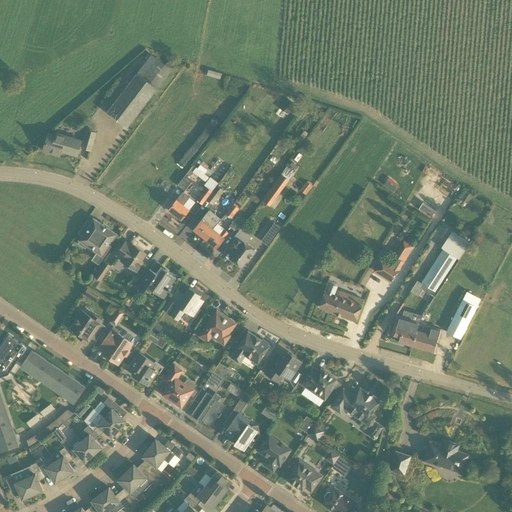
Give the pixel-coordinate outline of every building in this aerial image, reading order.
[(127,127),(171,70),(174,66),(168,60),(164,65),(151,55),(107,112),(127,127)] [(288,115),(295,104),(287,98),(279,108),(288,115)] [(87,131),(82,148),(90,150),(96,133),(87,131)] [(76,156),(79,146),(81,141),(57,134),(55,141),(47,139),(43,151),(59,156),(61,151),(76,156)] [(300,144),(304,140),(306,137),(302,134),(300,137),(299,136),(296,141),(300,144)] [(189,178),(193,172),(205,182),(209,177),(204,174),(207,170),(201,165),(198,169),(193,165),(177,185),(184,191),(193,180),(189,178)] [(270,206),(289,180),(294,173),(287,167),(281,175),(262,200),(270,206)] [(204,185),(212,191),(218,183),(210,177),(204,185)] [(306,195),(315,182),(308,177),(299,190),(306,195)] [(387,181),(384,185),(393,192),(396,188),(387,181)] [(212,192),(206,200),(213,205),(224,191),(217,186),(217,185),(212,191),(212,192)] [(205,200),(206,200),(212,192),(212,191),(207,187),(197,200),(199,202),(202,204),(205,200)] [(182,220),(188,212),(189,210),(183,205),(187,200),(189,198),(182,192),(180,195),(176,200),(168,210),(182,220)] [(465,192),(461,199),(467,202),(471,196),(465,192)] [(233,204),(225,213),(232,218),(239,209),(233,204)] [(200,221),(193,229),(205,239),(213,229),(221,219),(209,210),(201,220),(201,219),(200,221)] [(237,217),(229,226),(236,231),(243,222),(237,217)] [(105,255),(111,246),(108,245),(115,235),(94,220),(79,242),(78,243),(85,249),(86,247),(90,249),(91,248),(93,249),(92,251),(96,253),(91,260),(98,264),(105,255)] [(273,237),(281,228),(274,223),(267,232),(273,237)] [(220,234),(213,229),(205,239),(216,248),(224,239),(224,238),(229,233),(224,229),(220,234)] [(470,243),(452,231),(441,248),(443,249),(421,283),(422,283),(419,288),(431,295),(433,291),(435,292),(457,258),(459,260),(470,243)] [(248,261),(255,251),(235,236),(232,240),(226,248),(234,254),(232,257),(231,256),(229,258),(242,267),(247,260),(248,261)] [(415,245),(405,239),(394,257),(397,259),(393,266),(381,258),(374,270),(392,282),(415,245)] [(121,261),(136,271),(143,262),(141,261),(146,254),(132,244),(131,246),(125,242),(116,255),(122,259),(121,261)] [(101,281),(111,266),(104,261),(94,276),(101,281)] [(169,292),(171,290),(170,289),(172,286),(171,285),(176,278),(167,272),(168,271),(161,266),(156,274),(149,269),(137,288),(144,293),(145,291),(153,296),(155,292),(164,298),(166,295),(169,291),(169,292)] [(323,298),(320,307),(355,321),(359,312),(363,300),(340,291),(336,290),(337,286),(338,285),(338,284),(337,283),(337,282),(336,282),(336,281),(335,281),(334,280),(333,280),(332,280),(331,280),(330,281),(329,282),(329,283),(326,292),(323,298)] [(173,295),(163,310),(178,320),(180,316),(188,322),(192,316),(195,318),(201,310),(199,308),(204,300),(200,297),(201,295),(189,287),(181,300),(174,295),(173,295)] [(449,310),(455,299),(450,296),(448,299),(437,293),(424,314),(428,317),(426,320),(434,324),(443,307),(449,310)] [(462,300),(446,332),(460,339),(476,308),(462,300)] [(77,318),(70,329),(72,330),(72,331),(75,333),(76,333),(78,334),(82,337),(80,339),(87,344),(91,338),(96,342),(106,327),(101,323),(102,321),(92,314),(90,316),(89,316),(81,310),(76,317),(77,318)] [(211,318),(199,336),(208,342),(211,336),(224,345),(231,335),(229,334),(236,323),(235,322),(235,320),(230,317),(229,318),(226,316),(223,314),(217,310),(211,318)] [(413,346),(419,324),(419,322),(423,316),(404,310),(402,317),(397,315),(394,325),(391,334),(401,337),(399,342),(413,346)] [(155,322),(150,329),(158,334),(163,327),(155,322)] [(413,346),(426,350),(430,335),(432,328),(419,324),(413,346)] [(127,333),(122,335),(119,333),(120,331),(113,326),(105,339),(99,347),(106,351),(103,355),(118,365),(124,357),(125,356),(126,357),(130,351),(129,350),(134,343),(134,338),(127,333)] [(161,336),(158,334),(150,329),(145,337),(158,345),(160,342),(158,340),(161,336)] [(262,340),(248,331),(242,339),(236,349),(236,350),(231,357),(239,363),(245,355),(257,364),(264,354),(270,346),(268,344),(269,343),(263,339),(262,340)] [(0,372),(5,370),(16,355),(19,357),(18,358),(18,359),(19,357),(20,357),(26,348),(23,344),(9,335),(8,335),(10,337),(7,341),(5,340),(0,347),(0,372)] [(30,352),(22,364),(30,370),(31,370),(40,377),(41,377),(49,366),(51,363),(47,360),(41,356),(34,352),(32,351),(31,353),(30,352)] [(135,357),(129,365),(135,369),(132,373),(131,374),(148,385),(157,373),(159,374),(164,367),(156,361),(154,363),(138,352),(135,357)] [(272,362),(265,373),(278,382),(283,376),(290,381),(294,388),(304,373),(298,369),(298,370),(296,369),(301,362),(292,355),(288,352),(286,355),(284,358),(278,354),(272,362)] [(49,366),(41,377),(49,383),(58,389),(66,377),(68,375),(63,372),(59,369),(51,363),(49,366)] [(225,379),(227,381),(232,374),(218,364),(213,371),(214,371),(221,376),(225,379)] [(170,384),(162,395),(173,403),(174,405),(178,408),(181,408),(190,395),(194,397),(197,392),(194,390),(196,385),(187,379),(184,383),(177,378),(182,371),(175,365),(170,372),(164,380),(170,384)] [(306,375),(301,384),(324,400),(326,398),(331,390),(330,389),(337,379),(324,371),(320,368),(318,371),(312,367),(306,375)] [(225,379),(221,376),(214,371),(213,371),(206,382),(217,390),(225,379)] [(66,377),(58,389),(67,395),(76,401),(84,389),(85,387),(80,383),(77,381),(68,375),(66,377)] [(98,386),(95,390),(101,395),(104,391),(98,386)] [(239,388),(235,395),(240,399),(245,392),(239,388)] [(343,408),(369,425),(375,416),(371,414),(380,401),(360,388),(354,396),(343,388),(338,397),(331,407),(340,413),(343,408)] [(222,412),(217,409),(221,403),(218,400),(221,396),(215,393),(212,396),(206,392),(197,406),(191,415),(197,419),(196,420),(202,424),(204,421),(210,425),(216,417),(218,418),(222,412)] [(240,399),(237,403),(244,407),(251,396),(245,392),(240,399)] [(99,413),(119,429),(126,420),(116,412),(120,407),(108,397),(104,403),(106,405),(99,413)] [(75,413),(82,417),(89,405),(83,401),(75,413)] [(266,406),(262,413),(272,420),(277,414),(266,406)] [(0,407),(0,429),(9,426),(6,416),(3,407),(0,407)] [(64,412),(70,418),(75,413),(74,412),(73,413),(67,409),(64,412)] [(61,415),(67,421),(70,418),(64,412),(61,415)] [(244,451),(248,445),(251,447),(251,448),(260,435),(258,425),(252,426),(248,424),(251,420),(239,412),(230,425),(224,433),(231,438),(232,436),(237,439),(234,444),(244,451)] [(99,413),(89,426),(97,434),(102,430),(112,438),(119,429),(99,413)] [(58,418),(63,424),(67,421),(61,415),(58,418)] [(302,425),(313,427),(315,420),(305,417),(302,425)] [(55,420),(60,427),(63,424),(58,418),(55,420)] [(55,420),(51,423),(56,429),(59,427),(60,427),(55,420)] [(371,428),(367,435),(374,440),(379,433),(384,427),(376,422),(371,428)] [(52,432),(53,432),(56,429),(51,423),(48,426),(52,432)] [(318,441),(324,431),(315,425),(308,434),(318,441)] [(0,429),(0,451),(3,451),(12,448),(16,446),(13,436),(9,426),(0,429)] [(81,441),(93,455),(102,448),(93,438),(97,434),(89,426),(83,431),(83,435),(85,438),(81,441)] [(63,446),(68,443),(66,440),(66,437),(59,427),(56,429),(53,432),(61,443),(63,446)] [(269,434),(264,442),(258,451),(268,458),(264,464),(273,471),(278,464),(280,466),(291,449),(283,443),(280,447),(276,444),(278,440),(269,434)] [(81,441),(77,436),(71,441),(71,443),(69,444),(76,453),(85,463),(93,455),(81,441)] [(149,448),(163,459),(168,463),(175,455),(178,458),(183,451),(171,442),(166,447),(156,439),(149,448)] [(443,439),(441,446),(429,442),(426,451),(423,461),(463,474),(466,464),(469,455),(457,451),(459,445),(443,439)] [(34,444),(29,448),(31,452),(43,445),(40,440),(38,442),(34,444)] [(71,456),(76,453),(69,444),(68,443),(63,446),(64,447),(71,456)] [(54,462),(64,477),(74,471),(67,460),(71,456),(64,447),(59,451),(63,456),(54,462)] [(157,468),(163,459),(149,448),(142,457),(152,465),(148,469),(160,480),(165,485),(170,479),(157,468)] [(324,458),(333,465),(340,456),(331,449),(324,458)] [(405,475),(411,456),(396,451),(389,470),(405,475)] [(12,457),(7,459),(9,465),(18,461),(15,456),(12,457)] [(337,461),(333,467),(337,470),(347,470),(351,463),(346,460),(340,456),(337,461)] [(35,461),(36,463),(43,475),(48,472),(55,483),(64,477),(54,462),(46,467),(40,457),(35,461)] [(311,492),(317,484),(321,477),(297,461),(292,469),(293,470),(287,480),(299,488),(301,485),(311,492)] [(25,478),(33,495),(43,491),(38,479),(43,475),(36,463),(30,465),(34,474),(25,478)] [(144,491),(151,483),(154,486),(160,480),(148,469),(143,474),(134,464),(126,472),(139,485),(143,489),(144,491)] [(211,478),(204,487),(220,499),(227,489),(222,486),(227,480),(216,471),(215,473),(210,468),(206,473),(211,478)] [(126,472),(118,480),(127,489),(122,494),(133,506),(139,501),(135,497),(143,489),(139,485),(126,472)] [(33,495),(25,478),(15,483),(12,476),(6,479),(11,490),(17,488),(22,500),(33,495)] [(188,496),(198,504),(202,500),(213,508),(220,499),(204,487),(199,483),(192,492),(188,496)] [(100,494),(111,509),(113,511),(116,511),(123,507),(127,511),(133,506),(122,494),(117,498),(109,487),(100,494)] [(350,511),(357,502),(334,487),(331,493),(329,492),(327,492),(324,496),(325,498),(326,499),(322,505),(333,511),(350,511)] [(107,511),(111,509),(100,494),(91,501),(99,511),(98,511),(107,511)] [(182,511),(197,511),(193,508),(198,504),(188,496),(184,500),(189,505),(182,511)]
